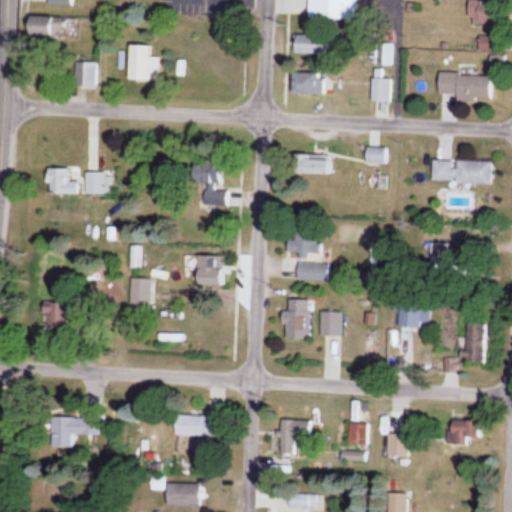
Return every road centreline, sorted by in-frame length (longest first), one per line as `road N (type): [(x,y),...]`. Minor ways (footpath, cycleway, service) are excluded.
road 1 (residential): [(246,511),(265,0)]
road 2 (residential): [(511,131),(3,109)]
road 3 (residential): [(504,392),(250,387),(0,370)]
road 4 (residential): [(506,511),(511,323)]
road 5 (tertiary): [(0,141),(7,0)]
